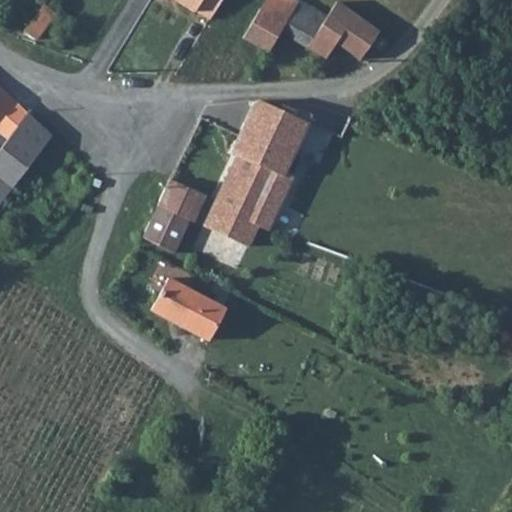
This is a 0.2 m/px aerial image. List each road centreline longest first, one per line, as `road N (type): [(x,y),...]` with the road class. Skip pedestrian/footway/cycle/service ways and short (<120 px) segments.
road 1 (residential): [(121,100),(312,86),(377,69),(438,0)]
road 2 (residential): [(121,100),(112,192),(85,311),(167,365)]
road 3 (track): [(188,397),(233,409),(391,511)]
road 4 (track): [(167,365),(188,397),(197,511)]
road 5 (residential): [(0,55),(44,81),(121,100)]
